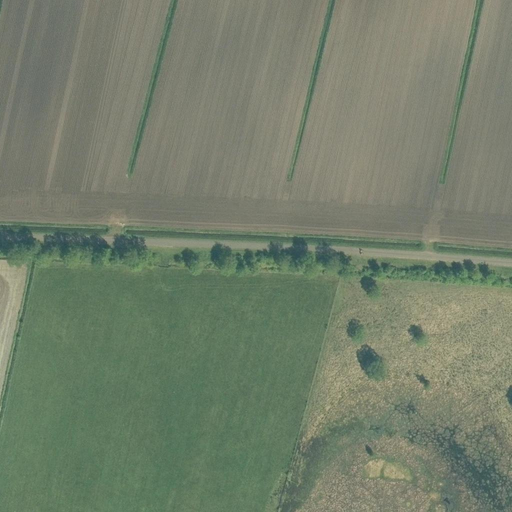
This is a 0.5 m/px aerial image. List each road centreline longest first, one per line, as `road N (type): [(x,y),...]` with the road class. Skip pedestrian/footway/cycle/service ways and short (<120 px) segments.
road 1 (unclassified): [(351,249),(0,235)]
road 2 (unclassified): [(351,249),(511,262)]
